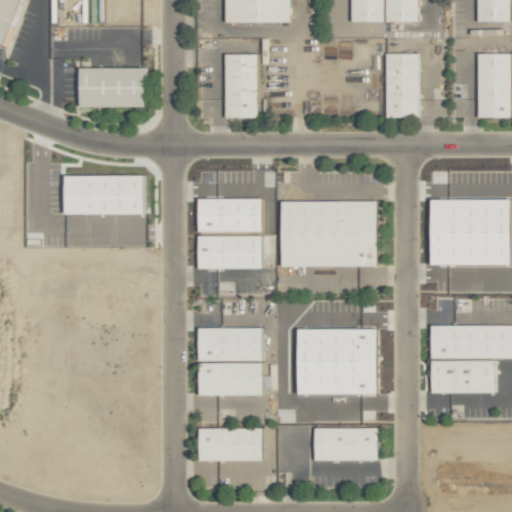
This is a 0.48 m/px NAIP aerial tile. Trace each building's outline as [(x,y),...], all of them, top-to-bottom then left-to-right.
[(24,0),(0,0),(0,41),(9,44),(24,0)] [(292,0),(227,0),(228,23),(293,22),(292,0)] [(420,0),(353,0),(353,22),(387,21),(387,22),(421,22),(420,0)] [(259,53),(226,54),(227,118),(260,118),(259,53)] [(420,53),(386,53),(387,118),(421,117),(420,53)] [(81,107),(146,107),(146,68),(81,68),(81,107)] [(146,175),(66,175),(67,215),(147,214),(146,175)] [(283,201),(283,267),(380,266),(379,200),(283,201)] [(264,235),(199,236),(200,269),(264,268),(264,235)] [(433,393),(497,393),(497,359),(511,358),(511,324),(432,325),(433,393)] [(264,327),(199,328),(200,362),(264,361),(264,327)] [(264,395),(264,362),(200,363),(200,396),(264,395)] [(380,427),(316,428),(316,461),(380,460),(380,427)] [(264,428),(201,428),(201,461),(264,461),(264,428)]
